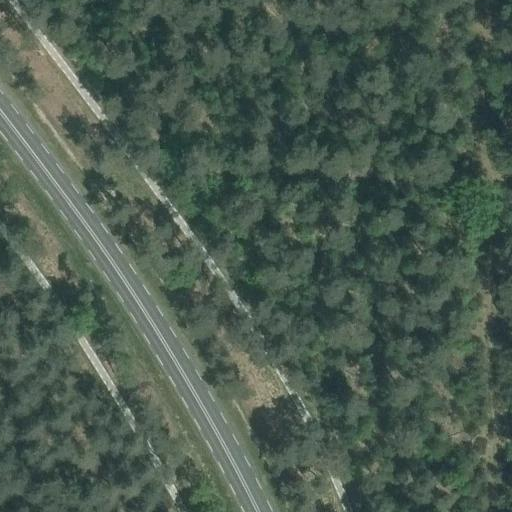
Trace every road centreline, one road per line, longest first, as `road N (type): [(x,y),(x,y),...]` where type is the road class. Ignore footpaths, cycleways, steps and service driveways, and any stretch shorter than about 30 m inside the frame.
road 1 (primary): [(259,511),(140,299),(0,110)]
road 2 (track): [(481,180),(482,511)]
road 3 (track): [(146,176),(333,178)]
road 4 (track): [(481,180),(478,0)]
road 5 (track): [(481,180),(333,178)]
